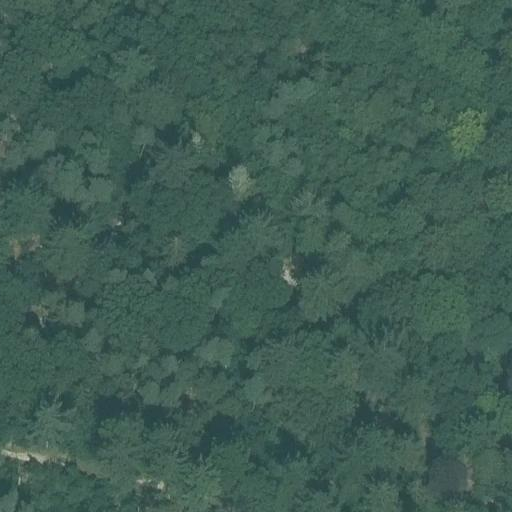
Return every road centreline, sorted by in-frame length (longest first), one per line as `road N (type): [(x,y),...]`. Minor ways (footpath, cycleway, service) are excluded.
road 1 (track): [(511,83),(307,385),(476,511)]
road 2 (track): [(35,0),(128,98),(157,144),(139,184),(0,377)]
road 3 (track): [(307,385),(252,458),(207,488),(0,441)]
road 4 (track): [(157,144),(339,338)]
